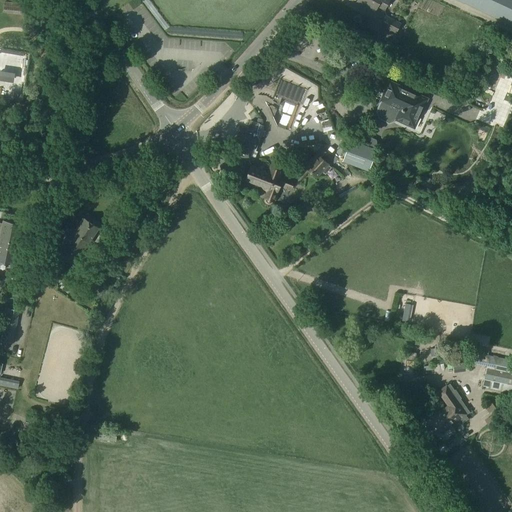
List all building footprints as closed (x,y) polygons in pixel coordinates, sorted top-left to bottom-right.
[(358,0),(358,1),(376,10),(378,6),(385,10),(389,0),(358,0)] [(511,0),(458,0),(511,25),(511,0)] [(5,2),(3,13),(24,15),(25,4),(5,2)] [(385,14),(379,25),(396,34),(402,24),(385,14)] [(349,36),(354,33),(350,27),(345,29),(349,36)] [(353,39),(365,44),(368,38),(369,36),(357,30),(353,39)] [(368,38),(365,44),(380,51),(383,45),(368,38)] [(383,45),(380,51),(400,59),(405,48),(386,39),(383,45)] [(389,81),(375,111),(378,117),(388,122),(394,120),(395,118),(413,127),(426,99),(389,81)] [(463,83),(452,87),(454,93),(465,89),(463,83)] [(434,119),(436,111),(428,109),(426,117),(434,119)] [(280,127),(294,132),(300,117),(286,112),(280,127)] [(236,143),(237,144),(235,149),(234,148),(230,159),(242,164),(244,158),(250,160),(260,132),(257,131),(260,124),(251,121),(248,128),(251,129),(246,133),(241,131),(236,143)] [(345,145),(342,151),(348,153),(344,162),(368,172),(377,150),(353,141),(350,148),(345,145)] [(307,168),(306,169),(317,178),(317,177),(328,165),(322,160),(330,152),(327,149),(324,149),(307,168)] [(252,166),(246,180),(262,187),(268,190),(265,198),(273,202),(273,201),(275,200),(277,195),(276,193),(279,186),(290,191),(294,181),(280,176),(282,171),(280,169),(278,168),(274,169),(272,174),(252,166)] [(309,196),(306,204),(318,209),(321,201),(309,196)] [(496,199),(494,205),(503,208),(505,202),(496,199)] [(83,217),(74,232),(69,239),(85,250),(100,228),(83,217)] [(23,225),(3,221),(0,235),(0,245),(10,248),(11,240),(20,241),(23,225)] [(69,239),(74,232),(65,226),(50,248),(75,265),(85,250),(69,239)] [(0,261),(15,264),(20,241),(11,240),(10,248),(0,245),(0,261)] [(42,285),(46,268),(37,270),(35,279),(42,285)] [(18,321),(19,314),(9,312),(8,319),(18,321)] [(13,343),(15,336),(5,334),(3,341),(13,343)] [(511,359),(490,355),(482,387),(511,393),(511,359)] [(446,373),(453,372),(452,361),(444,362),(446,373)] [(0,379),(0,386),(17,390),(18,384),(0,379)] [(454,402),(430,418),(439,432),(471,410),(470,409),(469,410),(451,383),(452,383),(452,382),(444,387),(454,402)] [(491,400),(485,406),(492,413),(497,408),(491,400)] [(495,413),(486,421),(491,427),(500,419),(495,413)] [(99,439),(115,441),(116,431),(100,429),(99,439)]
